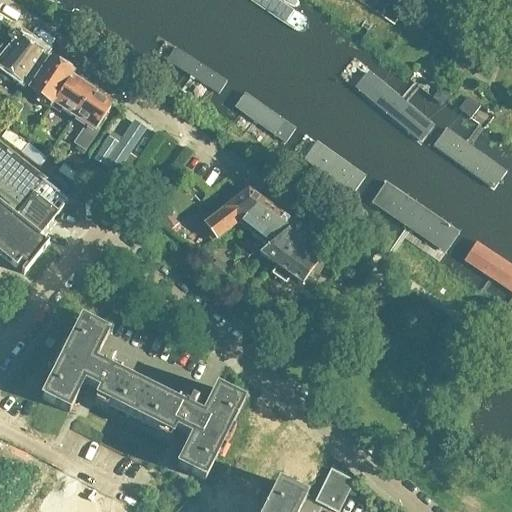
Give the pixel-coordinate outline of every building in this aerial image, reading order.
[(328,27),(285,0),(248,0),(317,44),(328,27)] [(354,0),(355,0),(379,17),(390,0),(389,0),(354,0)] [(222,83),(140,26),(129,42),(211,99),(222,83)] [(0,69),(22,85),(44,53),(37,48),(36,48),(23,38),(0,64),(0,69)] [(349,65),(431,122),(443,106),(361,49),(349,65)] [(52,105),(53,103),(71,77),(73,73),(72,72),(71,67),(65,63),(60,64),(50,57),(28,89),(52,105)] [(74,117),(95,87),(81,78),(78,82),(71,77),(53,103),(74,117)] [(95,130),(113,105),(106,100),(109,97),(95,87),(74,117),(85,124),(72,143),(85,152),(99,132),(95,130)] [(283,125),(234,91),(222,107),(272,142),(283,125)] [(511,150),(463,118),(452,135),(511,174),(511,150)] [(130,124),(118,148),(103,141),(91,167),(120,181),(144,131),(130,124)] [(41,144),(47,136),(36,128),(30,137),(41,144)] [(355,176),(289,131),(278,147),(344,193),(355,176)] [(0,231),(21,248),(35,230),(41,235),(65,205),(62,203),(72,190),(52,174),(45,181),(0,145),(0,231)] [(84,163),(68,152),(62,161),(78,172),(84,163)] [(366,182),(354,199),(420,244),(432,228),(366,182)] [(238,223),(263,202),(248,191),(199,228),(211,244),(238,223)] [(259,253),(295,225),(263,202),(238,223),(246,229),(252,233),(249,245),(255,251),(259,253)] [(168,230),(177,224),(165,209),(157,215),(168,230)] [(325,263),(332,253),(325,248),(324,248),(318,243),(318,242),(295,225),(259,253),(276,266),(274,270),(287,280),(290,276),(302,285),(307,278),(320,260),(325,263)] [(511,271),(473,245),(463,261),(511,293),(511,271)] [(320,260),(307,278),(313,283),(321,272),(319,271),(325,263),(320,260)] [(87,323),(82,329),(99,344),(129,309),(112,294),(87,323)] [(129,309),(99,344),(115,358),(146,323),(129,309)] [(0,458),(0,485),(8,492),(24,506),(30,511),(147,511),(153,505),(210,440),(180,414),(148,386),(115,358),(99,344),(82,329),(87,323),(74,312),(56,333),(91,363),(76,380),(62,397),(48,413),(34,429),(19,445),(4,462),(0,458)] [(146,323),(115,358),(132,372),(162,337),(146,323)] [(56,333),(41,350),(76,380),(91,363),(56,333)] [(162,337),(132,372),(148,386),(178,351),(162,337)] [(41,350),(27,366),(62,397),(76,380),(41,350)] [(178,351),(148,386),(164,400),(194,365),(178,351)] [(210,379),(180,414),(210,440),(245,470),(245,471),(248,473),(292,423),(224,364),(210,379)] [(194,365),(164,400),(180,414),(210,379),(194,365)] [(27,366),(13,382),(48,413),(62,397),(27,366)] [(13,382),(0,397),(0,399),(34,429),(48,413),(13,382)] [(0,399),(0,428),(19,445),(34,429),(0,399)] [(0,428),(0,458),(4,462),(19,445),(0,428)] [(210,440),(196,456),(231,487),(245,470),(210,440)] [(196,456),(182,473),(216,503),(231,487),(196,456)] [(338,511),(349,492),(354,482),(352,481),(352,482),(331,471),(331,470),(330,470),(314,502),(315,503),(315,502),(336,511),(338,511)] [(182,473),(167,489),(194,511),(208,511),(216,503),(182,473)] [(194,511),(167,489),(153,505),(161,511),(194,511)] [(8,492),(0,500),(0,511),(18,511),(24,506),(8,492)]
